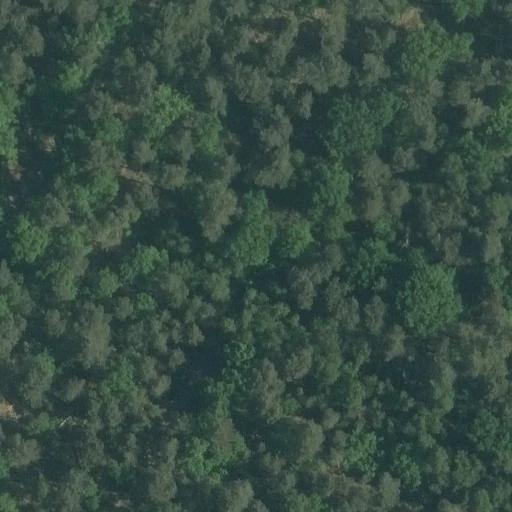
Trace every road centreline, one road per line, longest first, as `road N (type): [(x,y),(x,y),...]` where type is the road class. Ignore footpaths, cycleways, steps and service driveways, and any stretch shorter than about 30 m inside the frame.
road 1 (track): [(484,0),(294,232),(105,511)]
road 2 (track): [(160,0),(0,233)]
